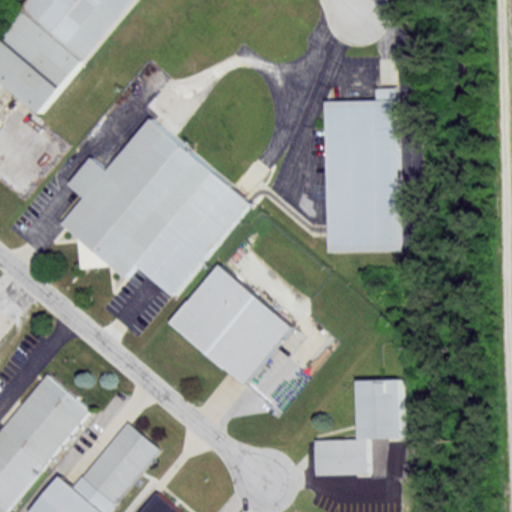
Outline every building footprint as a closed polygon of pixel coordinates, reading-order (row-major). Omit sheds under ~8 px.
[(0,37),(30,0),(139,0),(45,113),(0,75),(0,37)] [(333,99),(336,252),(407,250),(403,87),(384,87),(384,98),(333,99)] [(68,223),(134,278),(144,266),(179,296),(258,202),(158,118),(114,170),(98,156),(75,183),(91,196),(68,223)] [(227,263),(301,325),(253,383),(178,322),(227,263)] [(0,511),(0,435),(52,373),(95,409),(9,511),(0,511)] [(367,380),(409,378),(411,436),(376,437),(377,472),(324,474),(323,439),(369,437),(367,380)] [(189,511),(164,491),(146,511),(111,511),(166,447),(134,420),(79,485),(67,474),(36,511),(37,511),(189,511)]
